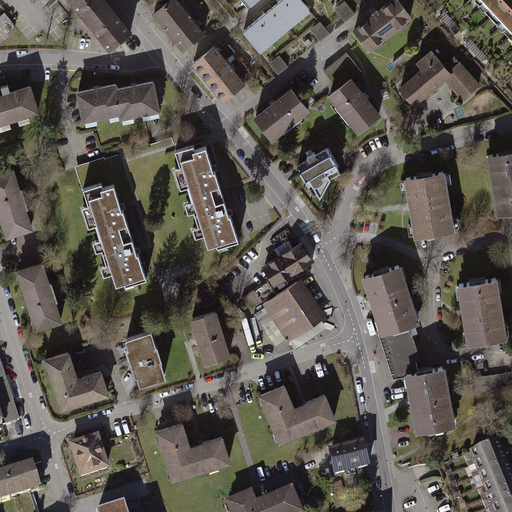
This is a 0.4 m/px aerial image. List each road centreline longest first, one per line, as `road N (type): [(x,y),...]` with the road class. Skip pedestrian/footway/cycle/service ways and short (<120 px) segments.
road 1 (residential): [(358,338),(46,435)]
road 2 (residential): [(162,50),(321,247)]
road 3 (residential): [(335,238),(360,182),(389,158),(511,128)]
road 4 (residential): [(358,338),(392,511)]
road 5 (residential): [(162,50),(117,62),(0,60)]
road 6 (residential): [(431,256),(442,347),(455,355),(499,348)]
road 7 (residential): [(0,292),(46,435)]
